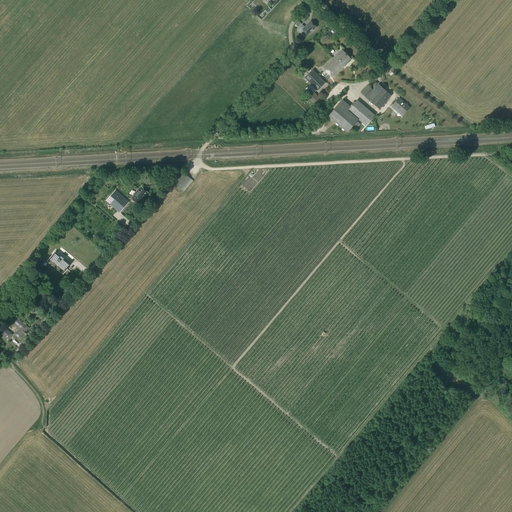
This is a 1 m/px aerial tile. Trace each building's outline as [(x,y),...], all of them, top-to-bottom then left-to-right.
[(308,36),(316,27),(311,22),(305,28),(302,25),(297,30),(301,34),(303,31),(308,36)] [(323,68),(332,78),(351,60),(342,50),(323,68)] [(317,91),(320,88),(325,83),(313,70),(304,78),(310,85),(317,91)] [(376,87),(372,83),(369,87),(368,86),(361,94),(380,110),(392,96),(378,85),(376,87)] [(317,108),(323,102),(314,93),(308,99),(317,108)] [(402,117),(403,115),(409,108),(398,99),(391,107),(402,117)] [(328,116),(347,133),(358,120),(366,126),(374,116),(357,101),(351,108),(342,100),(328,116)] [(174,183),(182,190),(191,179),(183,173),(174,183)] [(111,189),(110,188),(107,186),(106,187),(99,181),(92,188),(107,201),(120,213),(128,203),(115,191),(113,194),(111,196),(108,193),(109,191),(111,189)] [(148,193),(142,188),(138,192),(137,192),(135,195),(132,199),(138,204),(142,200),(143,200),(145,198),(144,197),(148,193)] [(59,256),(53,251),(46,259),(61,272),(68,263),(62,259),(63,258),(60,255),(59,256)] [(27,333),(26,332),(28,328),(15,317),(12,321),(19,328),(14,334),(20,339),(24,334),(25,335),(27,333)] [(8,328),(6,327),(5,326),(1,332),(2,332),(1,334),(9,340),(13,335),(7,329),(8,328)]
